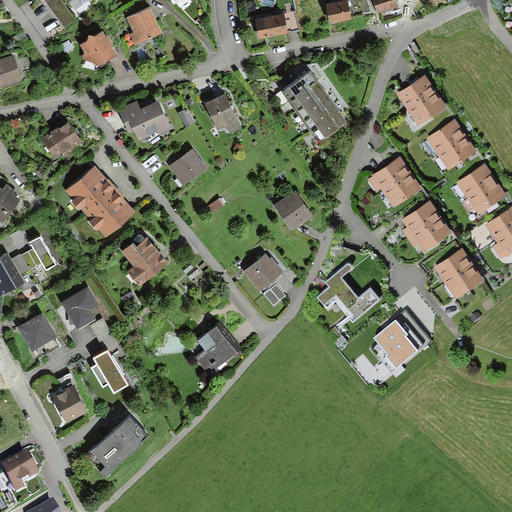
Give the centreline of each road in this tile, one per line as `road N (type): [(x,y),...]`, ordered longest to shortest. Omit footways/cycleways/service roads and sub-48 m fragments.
road 1 (residential): [(474,0),(398,44),(324,248),(271,335)]
road 2 (residential): [(78,95),(271,335)]
road 3 (track): [(271,335),(198,419),(98,511)]
road 4 (residential): [(66,479),(0,349)]
